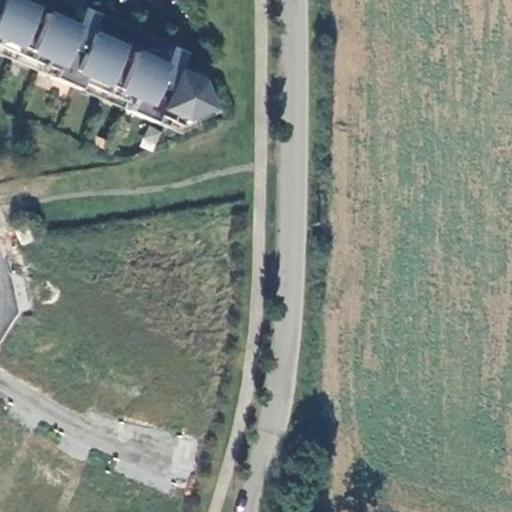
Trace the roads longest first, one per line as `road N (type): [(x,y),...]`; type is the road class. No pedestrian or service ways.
road 1 (unclassified): [(291,0),(285,344),(248,511)]
road 2 (residential): [(0,383),(94,436),(157,452)]
